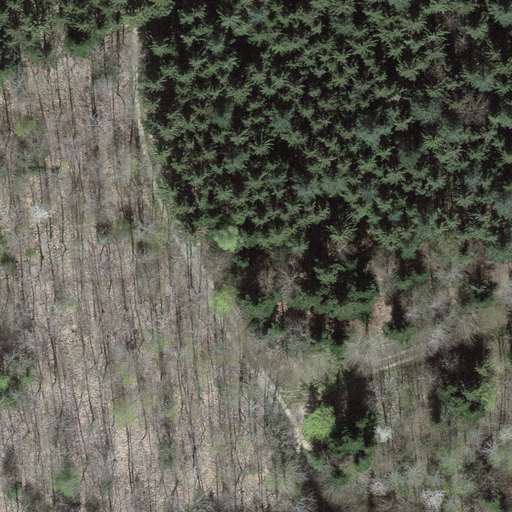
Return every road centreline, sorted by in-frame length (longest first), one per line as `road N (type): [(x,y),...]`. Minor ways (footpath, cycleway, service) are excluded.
road 1 (track): [(139,0),(140,123),(154,182),(344,511)]
road 2 (track): [(511,305),(267,385)]
